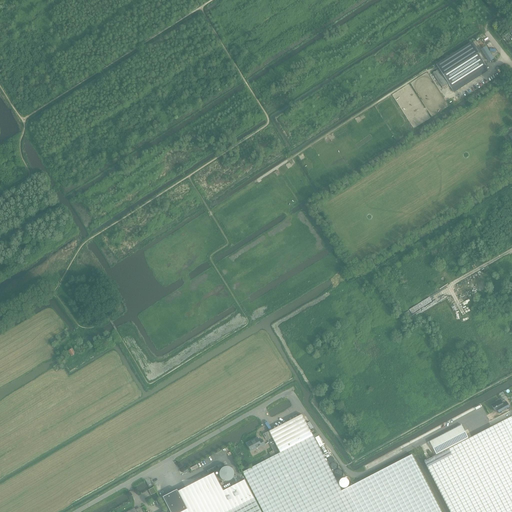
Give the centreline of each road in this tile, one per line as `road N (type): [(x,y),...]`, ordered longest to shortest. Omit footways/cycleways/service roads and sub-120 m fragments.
road 1 (unclassified): [(77,511),(290,390)]
road 2 (unknown): [(498,383),(449,287),(511,248)]
